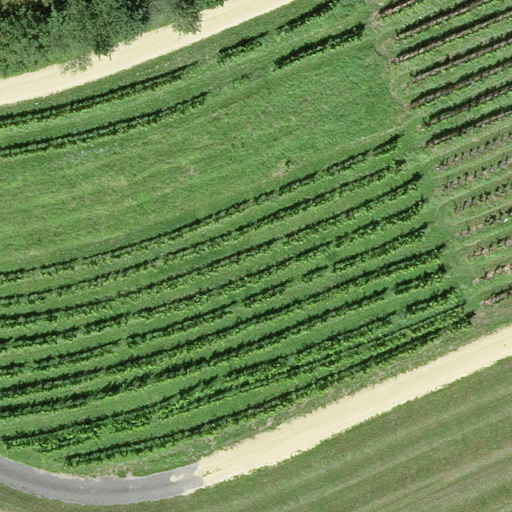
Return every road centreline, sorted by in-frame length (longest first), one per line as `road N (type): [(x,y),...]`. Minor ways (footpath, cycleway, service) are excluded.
road 1 (track): [(0,469),(38,487),(167,491),(511,339)]
road 2 (track): [(0,95),(99,66),(264,0)]
